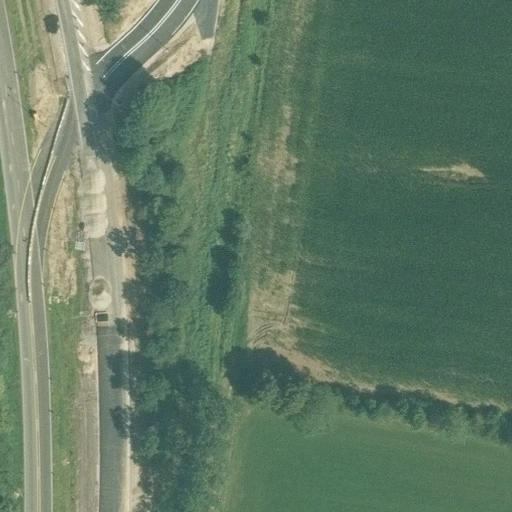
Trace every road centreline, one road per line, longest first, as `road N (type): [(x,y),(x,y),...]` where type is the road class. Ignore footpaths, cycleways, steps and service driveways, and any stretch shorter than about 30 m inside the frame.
road 1 (trunk): [(109,511),(104,287),(61,0)]
road 2 (trunk): [(0,76),(32,318),(37,511)]
